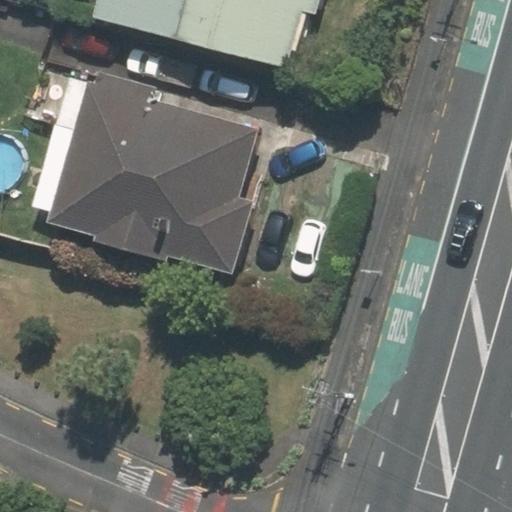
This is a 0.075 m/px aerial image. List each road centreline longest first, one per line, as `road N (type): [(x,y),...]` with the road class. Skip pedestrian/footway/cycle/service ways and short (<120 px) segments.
road 1 (primary): [(511,206),(426,511)]
road 2 (residential): [(183,511),(0,432)]
